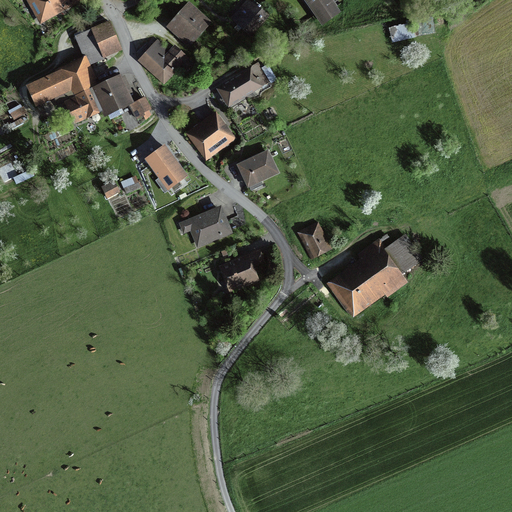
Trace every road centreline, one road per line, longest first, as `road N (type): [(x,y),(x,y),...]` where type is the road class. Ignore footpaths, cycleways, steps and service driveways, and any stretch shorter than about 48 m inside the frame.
road 1 (residential): [(312,275),(187,151),(104,0)]
road 2 (track): [(287,252),(282,294),(215,391),(218,473),(231,511)]
